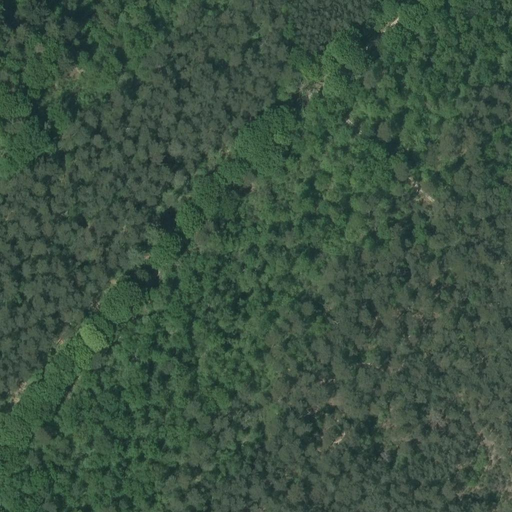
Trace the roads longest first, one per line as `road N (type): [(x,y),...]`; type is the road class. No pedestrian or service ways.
road 1 (track): [(313,91),(0,459)]
road 2 (track): [(313,91),(511,274)]
road 3 (track): [(419,0),(313,91)]
